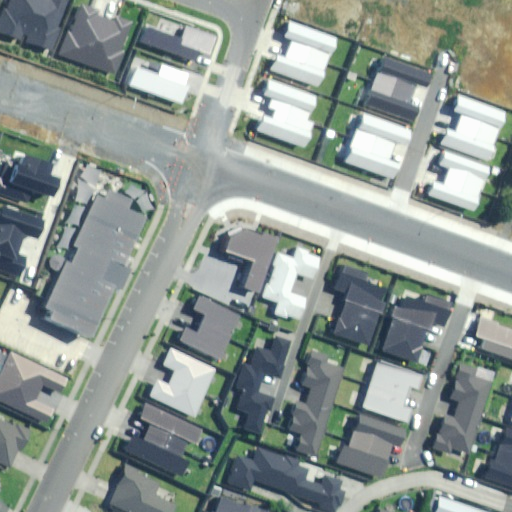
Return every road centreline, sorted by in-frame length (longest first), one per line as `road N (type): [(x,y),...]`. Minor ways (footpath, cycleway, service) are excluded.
road 1 (tertiary): [(203,166),(46,511)]
road 2 (residential): [(269,424),(344,212)]
road 3 (secondary): [(203,166),(0,90)]
road 4 (residential): [(412,461),(478,261)]
road 5 (residential): [(506,503),(418,479),(374,490),(346,511)]
road 6 (secondary): [(344,212),(203,166)]
road 7 (secondary): [(478,261),(344,212)]
